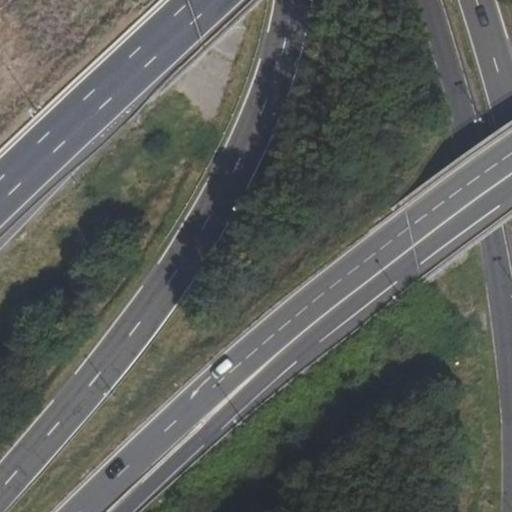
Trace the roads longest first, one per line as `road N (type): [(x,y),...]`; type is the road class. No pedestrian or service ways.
road 1 (secondary): [(294,0),(267,101),(202,230),(141,323),(0,489)]
road 2 (tertiary): [(430,0),(504,291),(511,398)]
road 3 (tertiary): [(255,367),(511,179)]
road 4 (motorway): [(0,191),(211,0)]
road 5 (tertiary): [(255,367),(85,511)]
road 6 (tertiary): [(128,511),(255,367)]
road 7 (secondary): [(511,136),(472,0)]
